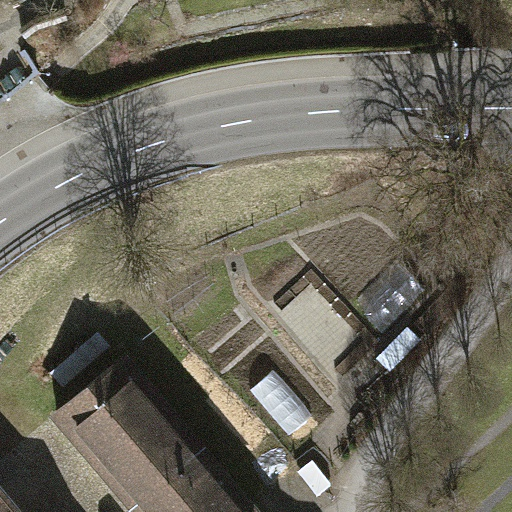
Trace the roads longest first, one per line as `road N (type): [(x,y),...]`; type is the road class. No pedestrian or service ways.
road 1 (secondary): [(0,225),(65,184),(210,130),(292,115),(511,108)]
road 2 (residential): [(511,260),(359,474),(350,511)]
